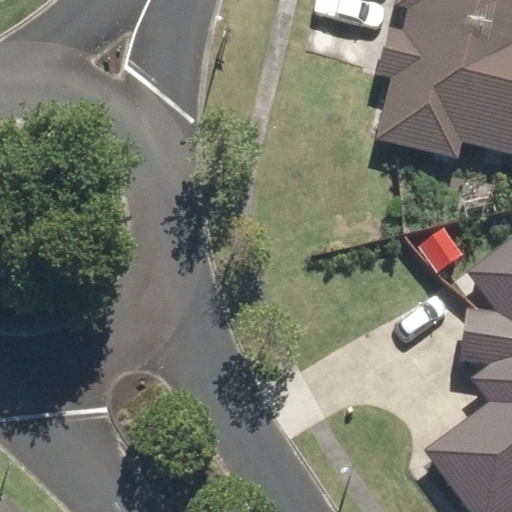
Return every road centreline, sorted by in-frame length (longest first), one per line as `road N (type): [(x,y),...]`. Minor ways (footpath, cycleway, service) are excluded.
road 1 (residential): [(100,89),(137,116),(164,154),(180,197),(181,244),(169,288),(144,327)]
road 2 (residential): [(144,327),(272,511)]
road 3 (residential): [(115,511),(25,380)]
road 4 (residential): [(144,327),(110,356),(69,375),(25,380)]
